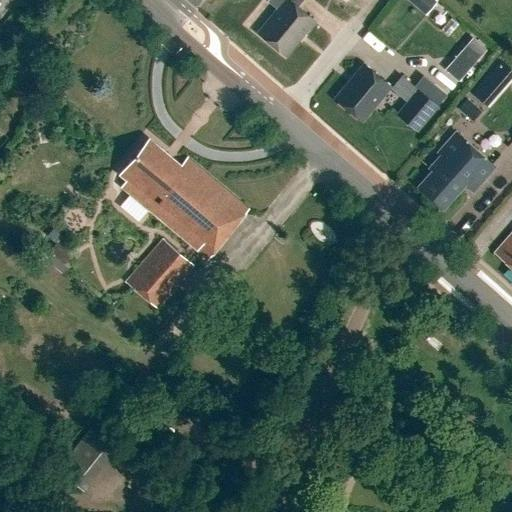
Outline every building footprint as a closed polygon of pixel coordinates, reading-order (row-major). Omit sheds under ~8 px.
[(268,0),(266,2),(278,11),(258,35),(284,56),(312,22),(297,9),(303,0),(268,0)] [(437,3),(432,0),(406,0),(425,16),(437,3)] [(511,67),(500,57),(470,92),(489,108),(511,81),(511,67)] [(364,66),(335,100),(361,121),(389,87),(364,66)] [(417,89),(396,115),(418,133),(439,107),(417,89)] [(438,153),(441,156),(428,169),(431,172),(417,188),(443,210),(465,185),(479,186),(495,167),(456,132),(438,153)] [(196,251),(207,261),(248,210),(187,158),(180,167),(148,139),(118,175),(126,181),(120,188),(196,251)] [(511,233),(494,254),(511,270),(511,233)] [(48,252),(68,269),(81,254),(61,238),(48,252)] [(185,261),(162,242),(127,283),(157,308),(176,286),(169,280),(185,261)] [(92,423),(55,470),(83,492),(120,445),(92,423)]
